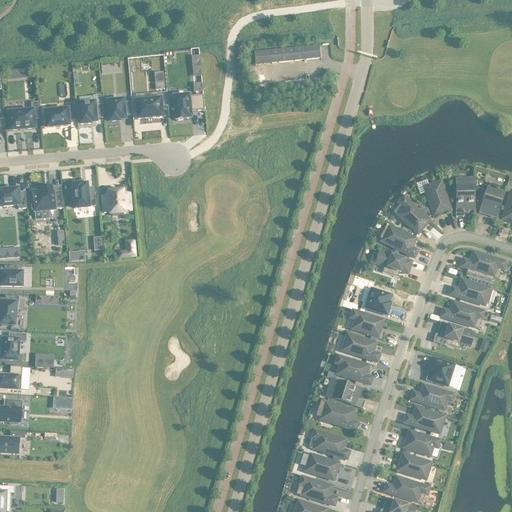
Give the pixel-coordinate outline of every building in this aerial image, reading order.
[(271,52),(272,64),(320,59),(319,47),(271,52)] [(160,100),(137,102),(138,120),(162,117),(161,107),(168,106),(167,93),(159,94),(160,100)] [(80,105),(79,105),(81,125),(91,124),(91,123),(96,122),(96,119),(103,118),(102,105),(95,106),(94,103),(94,104),(93,96),(79,98),(80,105)] [(191,119),(191,112),(204,110),(203,96),(189,97),(189,96),(174,97),(176,121),(186,120),(186,119),(191,119)] [(110,122),(120,121),(120,120),(125,120),(125,116),(131,115),(130,103),(124,103),(123,101),(108,102),(110,122)] [(11,131),(35,129),(34,120),(40,119),(39,103),(31,104),(32,112),(9,114),(11,131)] [(67,110),(46,112),(47,128),(54,127),(69,126),(69,121),(75,120),(74,108),(67,108),(67,110)] [(457,205),(456,205),(456,218),(464,218),(464,205),(467,205),(467,210),(475,210),(474,179),(456,179),(457,205)] [(431,199),(428,200),(434,217),(442,214),(441,213),(444,212),(444,213),(451,211),(441,182),(427,187),(431,199)] [(89,208),(88,201),(95,201),(94,188),(87,189),(87,185),(82,186),(82,184),(73,185),(75,209),(89,208)] [(498,191),(499,187),(491,184),(489,189),(488,188),(481,208),(491,211),(489,216),(497,218),(505,193),(498,191)] [(33,200),(31,201),(32,211),(34,210),(34,212),(35,212),(49,211),(56,210),(56,209),(63,209),(61,191),(53,191),(53,188),(53,187),(51,187),(43,188),(42,188),(42,191),(32,192),(33,200)] [(18,190),(0,191),(0,207),(19,206),(19,210),(26,209),(25,193),(18,193),(18,190)] [(123,195),(123,192),(115,192),(115,194),(109,194),(109,197),(103,198),(104,213),(111,213),(111,215),(112,215),(112,217),(124,216),(123,214),(125,213),(125,212),(131,211),(130,195),(123,195)] [(394,213),(418,235),(424,229),(418,224),(420,222),(422,223),(427,218),(404,198),(399,204),(400,205),(394,213)] [(511,200),(511,204),(508,203),(503,220),(510,223),(511,221),(511,200)] [(393,245),(392,247),(415,259),(418,252),(411,248),(412,245),(413,246),(416,239),(409,236),(402,232),(387,225),(380,238),(393,245)] [(123,252),(119,252),(119,259),(136,258),(135,240),(125,241),(125,249),(123,252)] [(375,265),(384,267),(382,273),(398,278),(400,272),(404,273),(407,261),(379,252),(375,265)] [(77,254),(69,255),(70,263),(77,262),(77,254)] [(476,261),(478,262),(477,264),(463,260),(461,268),(468,270),(467,273),(493,282),(494,278),(499,280),(502,270),(504,271),(507,263),(478,254),(476,261)] [(0,278),(0,286),(22,287),(22,274),(17,274),(17,267),(5,267),(5,273),(1,273),(1,279),(0,278)] [(475,300),(489,304),(493,290),(462,280),(460,287),(461,288),(460,290),(452,288),(450,295),(474,303),(475,300)] [(372,290),(365,309),(387,316),(391,304),(388,303),(390,296),(372,290)] [(0,303),(0,308),(0,325),(15,326),(16,305),(18,305),(18,298),(6,297),(5,303),(0,303)] [(441,318),(479,330),(484,312),(458,304),(456,311),(458,312),(457,314),(443,310),(441,318)] [(377,326),(379,319),(353,311),(350,319),(355,320),(352,330),(372,336),(378,338),(379,338),(381,330),(374,328),(375,326),(377,326)] [(443,337),(436,335),(433,342),(445,346),(446,345),(460,350),(462,344),(471,347),(475,335),(446,326),(443,337)] [(3,340),(2,360),(18,361),(19,342),(26,342),(26,335),(9,334),(9,341),(3,340)] [(343,349),(354,352),(353,355),(378,363),(380,355),(372,353),(373,350),(374,350),(376,344),(376,343),(370,342),(347,334),(343,349)] [(338,357),(335,364),(340,366),(337,375),(355,381),(353,387),(361,389),(363,384),(370,386),(373,378),(367,376),(359,374),(360,371),(362,372),(364,365),(338,357)] [(433,359),(428,372),(431,373),(429,381),(448,387),(457,390),(463,369),(454,366),(433,359)] [(0,376),(0,390),(21,391),(21,390),(29,390),(30,370),(22,369),(22,368),(10,367),(10,377),(0,376)] [(62,370),(62,378),(73,379),(74,371),(62,370)] [(327,397),(351,405),(351,406),(363,409),(365,402),(354,398),(354,396),(359,397),(362,389),(361,389),(353,387),(332,380),(327,397)] [(426,394),(428,395),(428,397),(414,393),(411,401),(445,411),(448,402),(452,403),(455,396),(428,387),(426,394)] [(0,407),(0,422),(11,423),(11,425),(18,425),(18,423),(20,424),(22,402),(6,401),(6,408),(0,407)] [(332,421),(332,424),(356,432),(358,424),(350,421),(351,419),(352,419),(354,412),(321,402),(316,416),(332,421)] [(414,415),(415,416),(414,418),(406,416),(404,423),(428,431),(429,428),(440,432),(445,418),(416,408),(414,415)] [(312,439),(317,440),(314,450),(334,456),(341,458),(347,460),(350,453),(336,448),(337,446),(339,446),(341,440),(315,431),(312,439)] [(25,433),(11,432),(10,438),(0,437),(0,454),(19,456),(20,439),(25,440),(25,433)] [(412,440),(414,441),(413,443),(406,441),(404,449),(430,457),(433,448),(438,449),(440,441),(414,433),(412,440)] [(306,469),(317,473),(317,476),(334,481),(336,474),(335,473),(336,471),(337,471),(339,464),(332,462),(311,455),(306,469)] [(400,461),(402,462),(401,464),(400,464),(397,472),(415,477),(416,474),(427,478),(431,464),(403,455),(400,461)] [(297,495),(335,507),(337,499),(323,495),(324,492),(326,493),(329,486),(302,477),(297,495)] [(399,486),(401,487),(400,489),(386,485),(384,493),(422,505),(425,495),(427,496),(430,488),(401,479),(399,486)] [(0,506),(10,507),(11,494),(15,494),(15,488),(0,486),(0,506)] [(386,511),(381,510),(380,511),(414,511),(415,509),(392,501),(388,511),(386,511)] [(295,511),(326,511),(327,511),(298,502),(295,511)]
